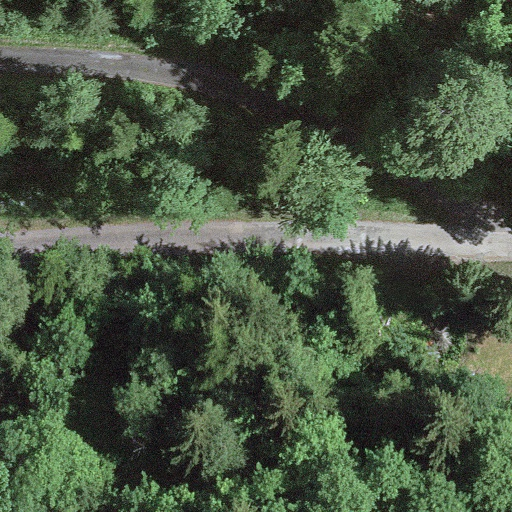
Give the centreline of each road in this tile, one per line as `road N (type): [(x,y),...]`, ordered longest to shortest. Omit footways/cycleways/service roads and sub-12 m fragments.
road 1 (unclassified): [(511,230),(273,101),(156,68),(0,56)]
road 2 (unclassified): [(0,252),(165,241),(511,249)]
